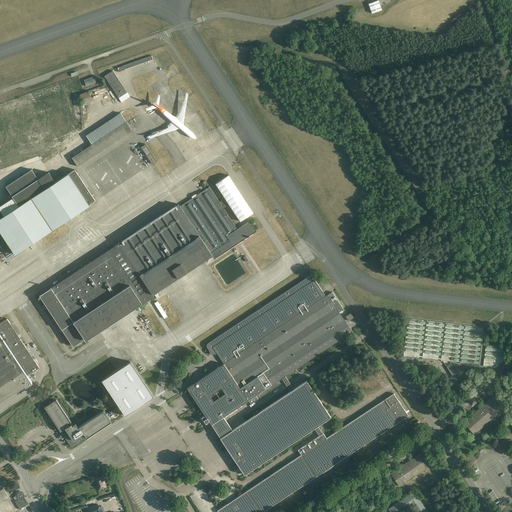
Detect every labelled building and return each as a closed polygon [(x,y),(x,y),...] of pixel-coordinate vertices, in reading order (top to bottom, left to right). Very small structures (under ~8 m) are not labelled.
[(382,10),(378,1),(378,0),(369,4),(372,13),(382,10)] [(118,72),(153,60),(151,55),(117,68),(118,72)] [(130,97),(113,70),(104,76),(109,83),(121,102),(130,97)] [(96,82),(94,76),(84,80),(86,86),(96,82)] [(97,141),(91,132),(86,135),(92,144),(72,158),(77,166),(132,130),(126,122),(97,141)] [(145,144),(142,146),(141,147),(152,164),(154,163),(157,161),(145,144)] [(65,145),(51,154),(53,157),(67,148),(65,145)] [(183,149),(193,164),(195,163),(194,160),(196,159),(190,150),(189,150),(186,146),(183,149)] [(0,209),(4,216),(0,218),(0,232),(14,254),(90,204),(69,173),(55,182),(49,172),(38,179),(32,169),(6,186),(13,198),(0,206),(0,209)] [(69,173),(90,204),(95,200),(75,169),(69,173)] [(219,202),(212,191),(209,187),(205,190),(180,206),(212,255),(214,259),(256,231),(250,221),(237,229),(223,208),(227,206),(225,203),(224,204),(221,200),(219,202)] [(222,197),(228,207),(236,202),(230,192),(222,197)] [(202,262),(212,255),(180,206),(178,204),(119,243),(153,294),(160,289),(202,262)] [(0,232),(0,245),(8,258),(14,254),(0,232)] [(107,251),(141,302),(142,304),(154,296),(153,294),(119,243),(107,251)] [(73,346),(141,302),(107,251),(40,295),(73,346)] [(278,380),(281,378),(285,376),(352,331),(339,312),(344,309),(332,292),(326,296),(311,275),(208,343),(207,345),(207,348),(209,350),(210,352),(210,354),(215,354),(217,353),(224,364),(187,388),(205,415),(201,417),(206,424),(209,422),(211,425),(212,425),(224,417),(248,400),(250,403),(280,383),(278,380)] [(28,375),(0,333),(0,400),(24,385),(25,385),(26,387),(32,382),(28,375)] [(130,361),(126,364),(102,380),(119,406),(117,408),(118,410),(121,409),(125,415),(153,396),(139,375),(138,374),(130,361)] [(457,373),(454,369),(450,364),(447,366),(453,376),(457,373)] [(281,378),(290,391),(232,430),(224,417),(212,425),(220,438),(244,475),(314,428),(318,426),(331,417),(307,380),(294,389),(285,376),(281,378)] [(323,433),(318,426),(314,428),(319,436),(298,450),(301,455),(237,498),(238,500),(229,506),(227,504),(217,510),(218,511),(262,511),(408,415),(394,393),(327,438),(323,433)] [(493,396),(491,398),(464,422),(474,434),(503,408),(493,396)] [(61,432),(64,437),(72,448),(111,422),(121,415),(118,410),(117,408),(116,408),(117,408),(109,413),(107,415),(104,410),(78,427),(75,423),(73,425),(56,399),(44,407),(61,432)] [(406,463),(391,473),(400,486),(432,464),(423,451),(408,461),(408,462),(406,463)] [(106,487),(104,482),(104,481),(103,481),(101,477),(95,479),(99,490),(106,487)] [(26,502),(23,497),(23,494),(22,492),(19,492),(17,493),(17,495),(18,498),(18,499),(15,501),(20,509),(28,504),(26,502)] [(427,511),(419,499),(418,497),(414,492),(389,509),(390,511),(400,511),(411,504),(416,511),(427,511)]
